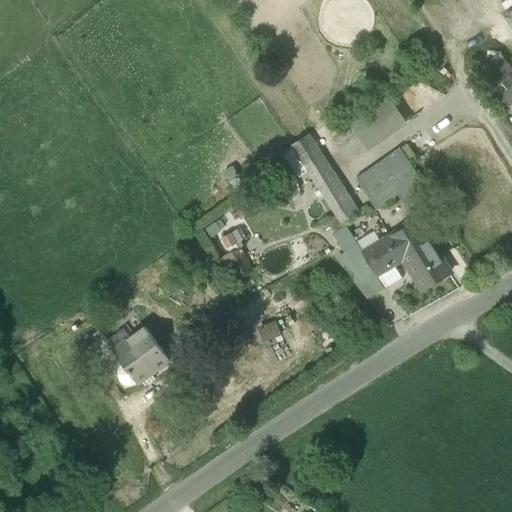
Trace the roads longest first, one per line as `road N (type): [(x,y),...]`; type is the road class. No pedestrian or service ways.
road 1 (unclassified): [(511,283),(158,511)]
road 2 (track): [(419,6),(511,156)]
